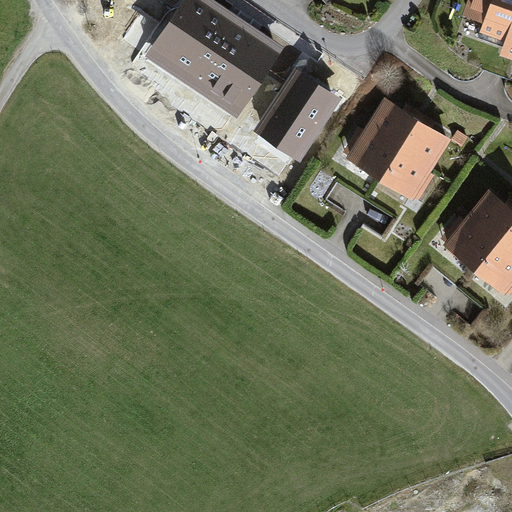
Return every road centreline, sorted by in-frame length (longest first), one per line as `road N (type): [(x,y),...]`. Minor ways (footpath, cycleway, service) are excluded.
road 1 (residential): [(511,403),(494,379),(126,109),(44,0)]
road 2 (residential): [(260,0),(324,43),(359,43),(386,29),(404,0)]
